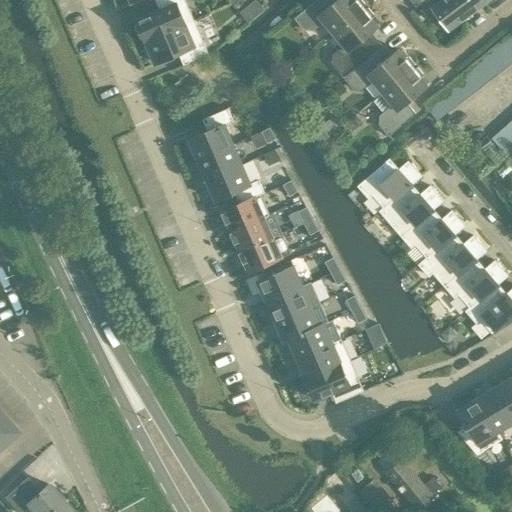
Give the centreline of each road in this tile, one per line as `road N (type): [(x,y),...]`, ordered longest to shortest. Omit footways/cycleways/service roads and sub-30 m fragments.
road 1 (residential): [(86,0),(271,413),(315,424),(417,382),(451,387),(511,350)]
road 2 (primary): [(207,511),(102,338),(0,123)]
road 3 (unclassified): [(99,511),(61,436),(0,352)]
road 4 (residential): [(390,0),(443,63),(511,9)]
road 5 (residential): [(418,143),(511,255)]
